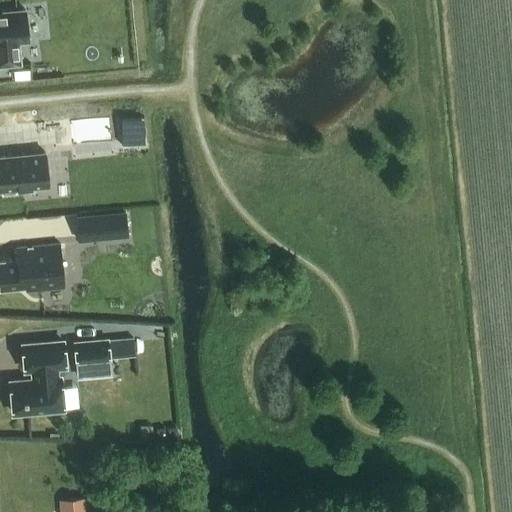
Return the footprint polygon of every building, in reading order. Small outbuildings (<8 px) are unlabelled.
[(28,40),(25,8),(0,10),(0,64),(21,63),(19,41),(28,40)] [(143,115),(119,117),(120,127),(144,126),(143,115)] [(145,134),(121,136),(121,145),(145,144),(145,134)] [(45,151),(0,155),(0,189),(2,189),(3,192),(12,191),(12,188),(48,185),(45,151)] [(78,239),(126,235),(124,210),(76,214),(78,239)] [(61,280),(57,233),(15,237),(16,252),(0,253),(0,280),(25,278),(25,283),(61,280)] [(109,363),(107,339),(75,342),(76,354),(92,352),(93,364),(109,363)] [(10,380),(13,412),(63,408),(60,376),(56,376),(55,366),(65,365),(62,340),(22,344),(25,369),(32,368),(33,378),(10,380)] [(151,354),(152,379),(177,378),(175,353),(151,354)] [(59,498),(60,511),(85,511),(84,497),(59,498)]
